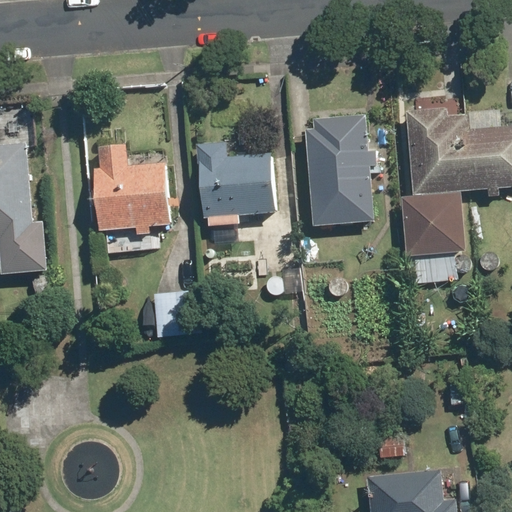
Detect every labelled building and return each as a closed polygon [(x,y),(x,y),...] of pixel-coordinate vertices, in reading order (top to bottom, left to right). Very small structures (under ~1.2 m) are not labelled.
[(447,108),(407,111),(414,197),(403,198),(408,257),(469,252),(463,192),(511,187),(511,126),(470,130),(469,116),(448,118),(447,108)] [(314,130),(306,130),(314,227),(375,222),(367,115),(314,119),(314,130)] [(28,143),(0,145),(0,233),(36,231),(28,143)] [(227,143),(197,146),(203,220),(275,214),(271,155),(228,159),(227,143)] [(102,170),(94,170),(99,231),(172,225),(167,164),(128,168),(126,145),(99,147),(102,170)] [(296,277),(268,278),(268,297),(297,296),(296,277)] [(197,290),(153,295),(158,338),(202,333),(197,290)] [(378,435),(378,464),(406,464),(406,434),(378,435)] [(431,511),(429,488),(398,491),(400,511),(431,511)]
